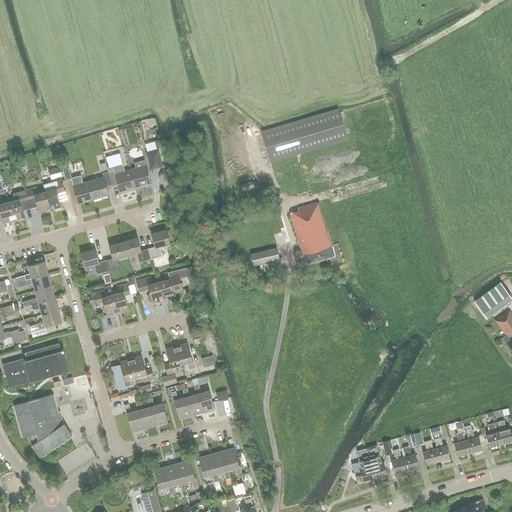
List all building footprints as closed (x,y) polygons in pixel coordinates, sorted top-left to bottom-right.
[(270,162),(296,154),(300,153),(347,139),(337,109),(261,132),(270,162)] [(158,150),(144,152),(149,170),(162,166),(158,150)] [(294,162),(299,179),(308,176),(303,159),(294,162)] [(130,169),(135,188),(150,183),(144,160),(134,163),(135,168),(130,169)] [(135,188),(130,169),(124,171),(122,163),(107,167),(108,171),(108,172),(111,184),(117,183),(120,192),(135,188)] [(71,178),(68,167),(67,165),(61,167),(62,169),(65,180),(71,179),(71,178)] [(62,177),(60,169),(50,172),(52,180),(62,177)] [(106,186),(111,184),(108,172),(102,173),(103,177),(88,181),(93,199),(109,195),(106,186)] [(71,178),(71,179),(78,204),(93,199),(88,181),(82,183),(80,175),(71,178)] [(57,180),(43,184),(45,192),(50,211),(54,210),(53,209),(61,207),(57,193),(64,190),(61,180),(57,181),(57,180)] [(243,192),(255,188),(253,181),(241,185),(243,192)] [(50,211),(45,192),(39,193),(37,187),(25,190),(27,201),(35,199),(39,213),(46,211),(47,212),(50,211)] [(20,203),(27,201),(25,190),(12,194),(14,200),(8,202),(14,221),(17,221),(17,219),(24,217),(20,203)] [(14,221),(8,202),(2,204),(0,197),(0,214),(2,223),(10,221),(10,222),(14,221)] [(335,256),(318,202),(297,208),(298,211),(290,213),(303,255),(305,254),(308,264),(333,256),(335,256)] [(148,248),(151,259),(162,256),(159,246),(169,243),(165,230),(151,234),(155,247),(148,248)] [(151,259),(148,248),(141,250),(137,238),(123,242),(127,255),(137,252),(140,262),(151,259)] [(117,258),(127,255),(123,242),(109,246),(113,258),(105,260),(108,271),(119,267),(117,258)] [(253,267),(280,260),(277,247),(250,254),(253,267)] [(108,271),(105,260),(98,262),(95,249),(81,253),(84,267),(94,264),(97,274),(108,271)] [(156,270),(169,266),(167,259),(154,263),(156,270)] [(30,274),(24,275),(26,280),(31,278),(48,274),(44,261),(28,266),(30,274)] [(158,282),(164,301),(167,301),(167,299),(174,297),(173,293),(183,291),(180,278),(189,276),(187,267),(163,274),(164,280),(158,282)] [(31,278),(26,280),(27,285),(33,283),(35,290),(51,286),(48,274),(31,278)] [(164,301),(158,282),(152,283),(151,277),(136,281),(139,291),(149,289),(150,294),(149,294),(147,297),(148,301),(151,302),(152,302),(153,303),(160,301),(160,302),(164,301)] [(511,298),(500,282),(474,302),(486,318),(511,298)] [(112,295),(118,314),(121,313),(121,312),(128,310),(124,295),(130,294),(127,284),(117,287),(118,293),(112,295)] [(37,298),(31,300),(32,304),(38,302),(55,298),(51,286),(35,290),(37,298)] [(118,314),(112,295),(106,296),(105,290),(92,293),(95,304),(103,301),(107,316),(114,314),(114,315),(118,314)] [(38,302),(32,304),(34,309),(40,308),(42,315),(58,310),(55,298),(38,302)] [(0,313),(13,310),(17,309),(16,304),(3,308),(3,307),(0,308),(0,313)] [(0,326),(2,326),(0,320),(0,318),(14,314),(13,310),(0,313),(0,326)] [(44,322),(38,324),(39,329),(45,327),(62,322),(58,310),(42,315),(44,322)] [(511,351),(511,315),(509,311),(495,321),(506,335),(502,338),(506,344),(506,343),(511,351)] [(38,324),(29,326),(32,338),(47,333),(47,332),(45,327),(39,329),(38,324)] [(11,337),(13,343),(26,339),(24,331),(19,332),(18,329),(10,332),(9,331),(4,333),(2,326),(0,326),(0,339),(4,339),(11,337)] [(61,351),(59,343),(22,354),(23,358),(2,364),(9,388),(30,382),(69,371),(63,350),(61,351)] [(176,345),(181,364),(187,362),(189,369),(194,368),(192,361),(187,343),(180,345),(179,344),(176,345)] [(175,366),(181,364),(176,345),(172,346),(173,347),(165,349),(169,363),(164,365),(167,375),(177,372),(175,366)] [(130,357),(136,377),(142,375),(143,382),(154,379),(151,369),(145,370),(141,356),(134,358),(133,357),(130,357)] [(204,367),(215,365),(213,356),(201,358),(204,367)] [(114,372),(119,389),(131,385),(130,379),(136,377),(130,357),(127,358),(127,360),(120,362),(120,365),(117,366),(114,372)] [(164,387),(177,383),(175,374),(161,378),(164,387)] [(72,377),(62,380),(64,386),(74,383),(72,377)] [(149,382),(138,385),(140,391),(150,388),(149,382)] [(194,386),(196,394),(201,413),(214,409),(209,390),(201,393),(198,385),(194,386)] [(201,413),(196,394),(189,396),(187,388),(182,389),(184,397),(190,416),(201,413)] [(190,416),(184,397),(178,399),(175,391),(171,392),(173,401),(174,401),(179,419),(190,416)] [(225,391),(216,394),(218,402),(228,399),(225,391)] [(53,394),(14,406),(22,437),(28,436),(33,444),(31,445),(39,458),(72,436),(63,424),(62,425),(53,394)] [(147,399),(149,407),(154,426),(167,422),(162,403),(154,406),(152,398),(147,399)] [(154,426),(149,407),(142,409),(140,401),(135,402),(137,410),(143,429),(154,426)] [(143,429),(137,410),(131,412),(128,404),(124,405),(126,414),(127,414),(132,432),(143,429)] [(498,431),(501,444),(511,441),(511,435),(510,428),(506,429),(503,420),(497,422),(499,431),(498,431)] [(501,444),(498,431),(496,432),(494,423),(487,425),(490,433),(486,435),(489,447),(501,444)] [(439,427),(429,429),(432,440),(434,439),(439,438),(438,434),(441,433),(439,427)] [(467,440),(470,453),(482,449),(478,437),(474,438),(472,429),(465,431),(468,439),(467,440)] [(417,445),(423,443),(420,432),(414,434),(417,445)] [(470,453),(467,440),(464,440),(462,432),(456,433),(458,442),(454,443),(458,456),(470,453)] [(410,447),(416,445),(412,434),(407,436),(410,447)] [(435,448),(438,461),(450,458),(447,445),(443,446),(440,437),(439,438),(434,439),(436,448),(435,448)] [(438,461),(435,448),(433,449),(430,440),(424,442),(426,451),(422,452),(426,464),(438,461)] [(388,441),(382,443),(386,455),(391,453),(390,449),(392,449),(390,441),(389,441),(388,441)] [(366,448),(375,478),(387,475),(383,462),(381,463),(378,452),(377,452),(376,445),(366,448)] [(403,457),(406,470),(418,467),(415,454),(411,455),(408,446),(402,448),(404,457),(403,457)] [(223,451),(228,470),(235,468),(237,476),(242,474),(240,466),(239,466),(233,448),(223,451)] [(363,482),(375,478),(366,448),(356,451),(358,457),(357,457),(360,468),(359,469),(363,482)] [(406,470),(403,457),(401,458),(399,449),(392,450),(395,459),(391,460),(394,473),(406,470)] [(230,478),(228,470),(223,451),(211,454),(216,473),(223,471),(225,479),(230,478)] [(219,481),(216,473),(211,454),(198,457),(203,476),(212,474),(214,482),(219,481)] [(179,463),(184,482),(191,480),(193,488),(198,487),(195,478),(194,478),(189,460),(179,463)] [(186,490),(184,482),(179,463),(167,466),(172,485),(179,483),(181,491),(186,490)] [(174,493),(172,485),(167,466),(154,470),(159,489),(167,486),(170,494),(171,494),(174,493)] [(147,488),(154,486),(153,479),(145,481),(147,488)] [(243,483),(233,486),(235,496),(245,493),(243,483)] [(146,511),(159,511),(153,489),(141,493),(146,511)] [(230,511),(233,511),(237,511),(233,498),(227,500),(228,503),(230,511)] [(247,507),(240,509),(241,511),(255,511),(250,498),(244,500),(247,507)] [(481,511),(487,509),(482,499),(452,511),(481,511)]
